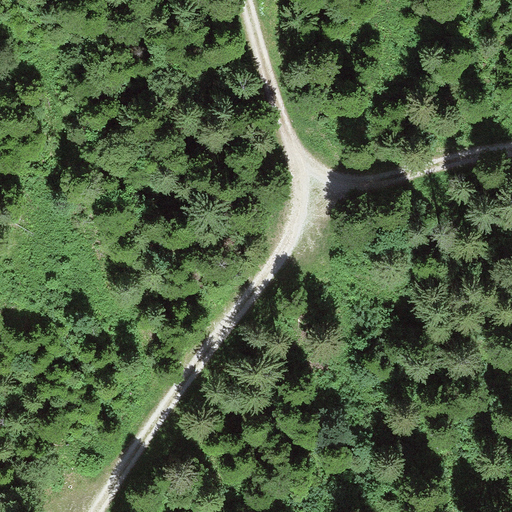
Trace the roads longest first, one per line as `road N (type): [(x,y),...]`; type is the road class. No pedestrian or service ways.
road 1 (track): [(249,0),(302,184),(290,231),(94,511)]
road 2 (track): [(511,148),(374,184),(302,184)]
